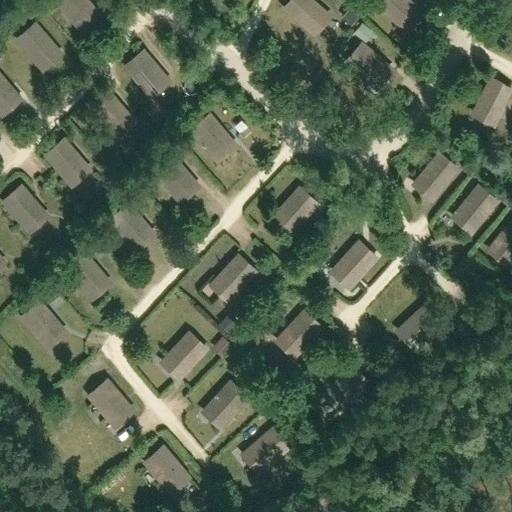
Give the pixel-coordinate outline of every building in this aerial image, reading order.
[(56,0),(77,25),(99,7),(93,0),(56,0)] [(285,0),(283,3),(312,30),(331,9),(320,0),(285,0)] [(376,0),(405,26),(424,5),(417,0),(376,0)] [(16,34),(41,65),(63,47),(37,16),(16,34)] [(346,56),(376,83),(394,62),(365,35),(346,56)] [(125,63),(151,93),(172,75),(146,45),(125,63)] [(0,108),(20,91),(0,67),(0,108)] [(495,117),(511,83),(511,81),(488,69),(470,105),(495,117)] [(90,101),(115,131),(137,113),(111,83),(90,101)] [(189,123),(214,153),(236,135),(210,105),(189,123)] [(43,148),(69,179),(90,161),(65,130),(43,148)] [(434,192),(458,160),(436,143),(412,174),(434,192)] [(153,166),(179,196),(200,178),(175,148),(153,166)] [(3,194),(29,225),(50,206),(24,176),(3,194)] [(470,226),(494,194),(472,177),(448,209),(470,226)] [(290,228),(317,198),(296,179),(269,209),(290,228)] [(109,215),(134,246),(156,228),(130,197),(109,215)] [(507,257),(511,251),(511,210),(510,209),(485,240),(507,257)] [(350,279),(378,251),(358,231),(330,260),(350,279)] [(65,261),(91,292),(112,274),(86,243),(65,261)] [(230,295),(257,266),(237,247),(210,276),(230,295)] [(20,311),(46,342),(67,324),(41,293),(20,311)] [(415,343),(446,317),(428,296),(397,321),(415,343)] [(296,350),(324,322),(304,302),(276,330),(296,350)] [(178,372),(205,342),(185,324),(158,353),(178,372)] [(343,407),(373,382),(355,360),(325,386),(343,407)] [(88,390),(114,421),(135,403),(109,372),(88,390)] [(220,422),(248,394),(228,374),(200,402),(220,422)] [(259,467),(290,441),(272,420),(241,446),(259,467)] [(142,457),(168,488),(190,470),(164,439),(142,457)]
